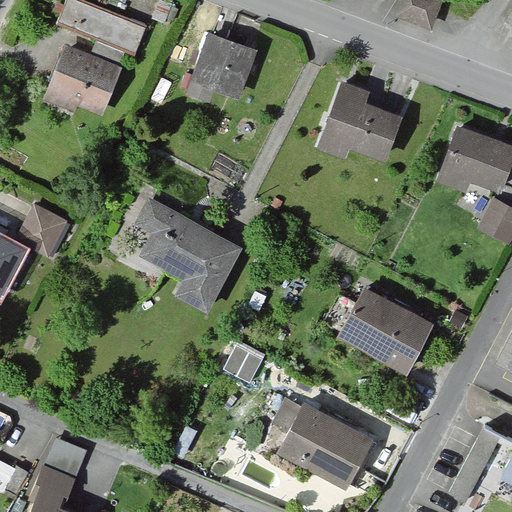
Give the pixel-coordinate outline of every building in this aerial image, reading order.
[(126,49),(134,52),(146,25),(85,0),(66,0),(58,21),(97,37),(126,49)] [(439,0),(401,0),(397,14),(430,26),(439,0)] [(240,95),(256,47),(209,31),(189,91),(209,98),(213,87),(240,95)] [(91,53),(66,43),(44,97),(74,109),(77,103),(100,113),(126,49),(97,37),(91,53)] [(343,155),(347,144),(384,157),(400,114),(363,101),(368,89),(342,79),(317,146),(343,155)] [(437,179),(464,190),(469,177),(500,189),(511,157),(511,143),(459,124),(437,179)] [(140,253),(182,275),(173,291),(206,309),(241,245),(149,195),(135,221),(152,231),(140,253)] [(511,234),(511,206),(493,197),(478,227),(508,242),(511,234)] [(15,238),(47,254),(65,219),(34,202),(15,238)] [(0,290),(23,246),(0,234),(0,290)] [(407,371),(433,321),(363,286),(338,336),(407,371)] [(511,370),(511,333),(497,362),(511,370)] [(238,340),(225,365),(250,379),(264,353),(238,340)] [(345,486),(371,436),(305,401),(302,406),(285,397),(272,421),(290,430),(278,451),(345,486)] [(483,425),(449,491),(466,499),(500,434),(483,425)] [(511,455),(502,475),(511,480),(511,455)] [(0,489),(13,497),(26,472),(0,458),(0,489)] [(38,479),(42,480),(28,511),(81,511),(59,503),(71,473),(44,462),(38,479)]
